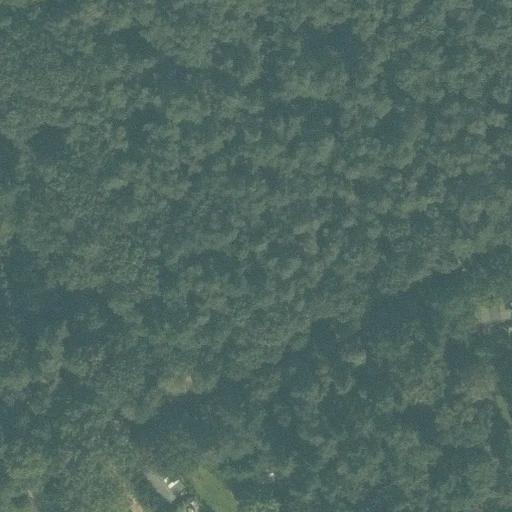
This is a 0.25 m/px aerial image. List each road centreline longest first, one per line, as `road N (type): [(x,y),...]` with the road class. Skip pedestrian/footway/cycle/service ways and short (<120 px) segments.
road 1 (track): [(63,456),(511,216)]
road 2 (track): [(183,388),(77,239),(0,102)]
